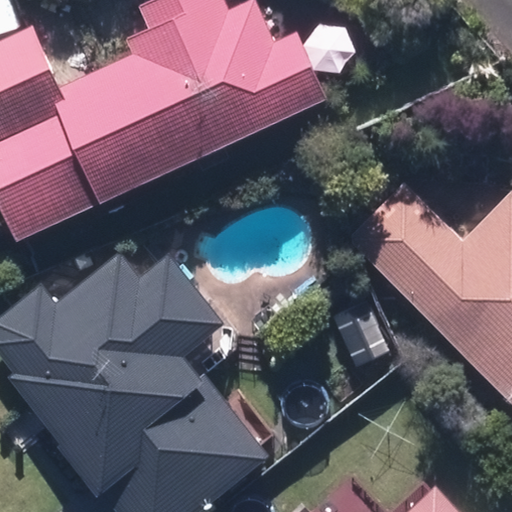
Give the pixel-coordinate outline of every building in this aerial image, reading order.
[(124,38),(131,54),(60,86),(33,28),(0,43),(0,202),(18,242),(328,99),(297,30),(276,40),(257,0),(246,0),(232,7),(228,0),(151,0),(140,5),(150,26),(124,38)] [(511,186),(463,234),(404,175),(345,233),(511,400),(511,186)] [(39,280),(0,310),(0,365),(24,396),(116,511),(198,511),(269,456),(190,356),(228,326),(171,255),(146,275),(126,250),(58,304),(39,280)] [(282,511),(287,507),(262,480),(227,511),(282,511)] [(408,511),(460,511),(436,486),(408,511)]
